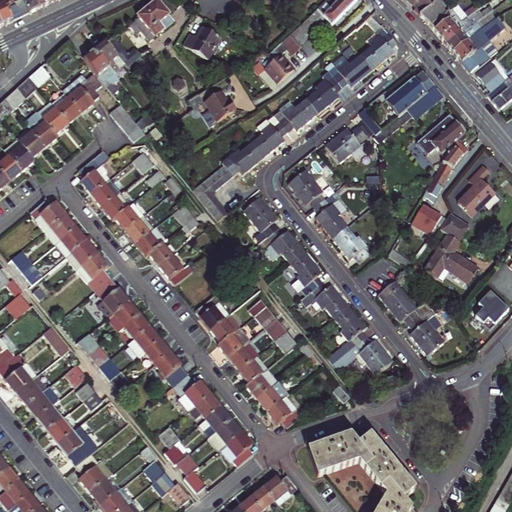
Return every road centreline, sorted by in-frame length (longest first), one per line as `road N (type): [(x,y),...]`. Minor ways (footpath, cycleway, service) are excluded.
road 1 (residential): [(423,51),(268,179),(432,390)]
road 2 (residential): [(274,451),(57,183)]
road 3 (residential): [(478,373),(479,424),(440,491)]
road 4 (residential): [(79,511),(0,412)]
